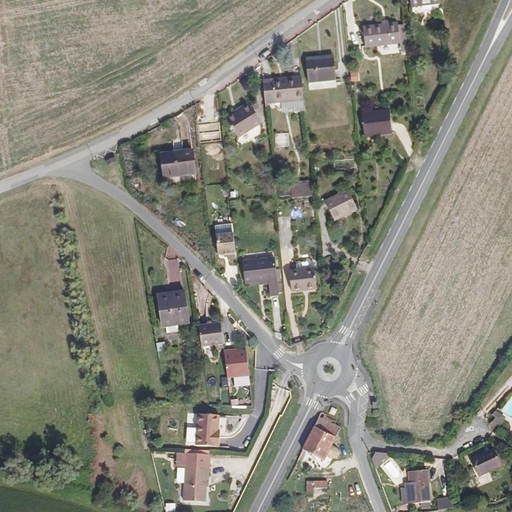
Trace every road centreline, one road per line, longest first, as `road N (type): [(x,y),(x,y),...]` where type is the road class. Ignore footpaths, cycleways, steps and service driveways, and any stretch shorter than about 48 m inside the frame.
road 1 (secondary): [(485,58),(348,333)]
road 2 (tertiary): [(67,160),(231,67),(324,0)]
road 3 (residential): [(67,160),(165,237),(278,353)]
road 4 (secondary): [(255,511),(312,402)]
